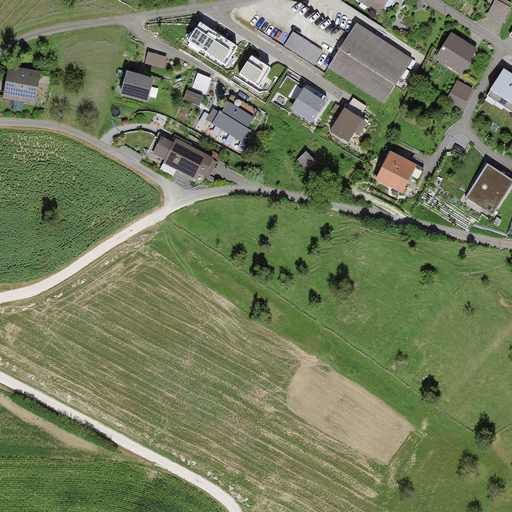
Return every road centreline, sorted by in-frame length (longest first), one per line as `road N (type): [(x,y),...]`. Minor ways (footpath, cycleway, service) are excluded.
road 1 (track): [(0,296),(78,264),(179,202),(244,191),(511,245)]
road 2 (track): [(232,511),(216,491),(0,379)]
road 3 (residential): [(0,51),(31,33),(86,20),(251,0)]
road 4 (residential): [(179,202),(151,176),(71,132),(0,122)]
road 5 (unknown): [(311,0),(422,60)]
